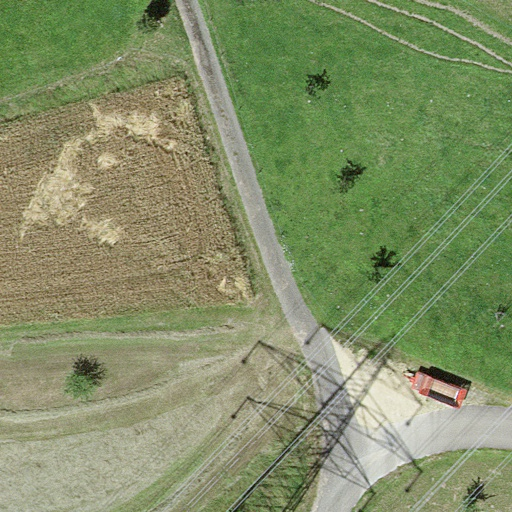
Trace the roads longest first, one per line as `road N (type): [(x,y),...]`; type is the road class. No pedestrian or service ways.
road 1 (track): [(452,426),(334,382),(188,0)]
road 2 (unclassified): [(332,511),(338,493),(381,460),(452,426),(511,432)]
